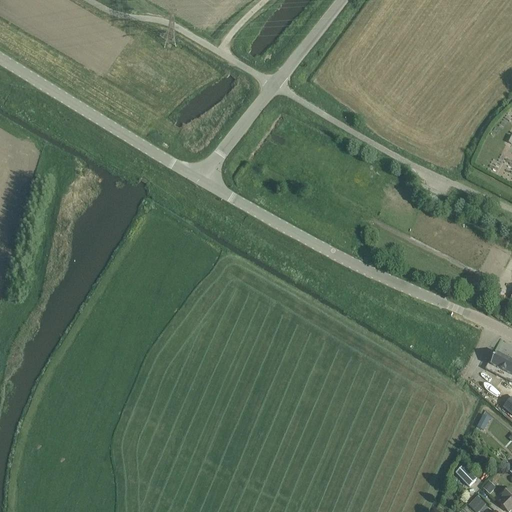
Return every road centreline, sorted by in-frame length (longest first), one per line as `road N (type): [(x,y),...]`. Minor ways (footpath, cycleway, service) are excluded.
road 1 (unclassified): [(203,179),(88,395),(77,440),(76,511)]
road 2 (secondary): [(511,335),(330,252),(203,179)]
road 3 (secondary): [(203,179),(0,59)]
road 4 (tertiary): [(203,179),(340,0)]
